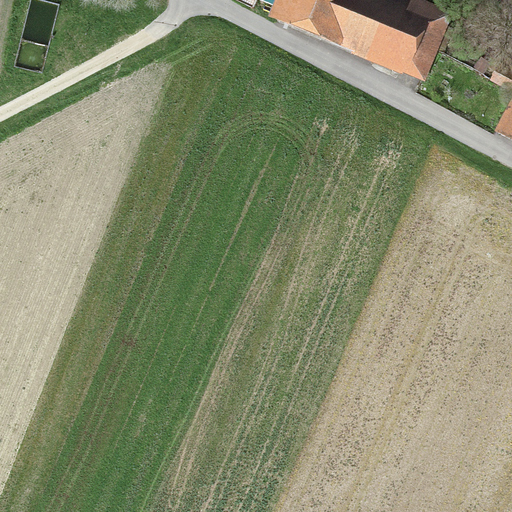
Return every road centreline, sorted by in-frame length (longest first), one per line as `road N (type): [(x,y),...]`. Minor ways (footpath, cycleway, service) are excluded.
road 1 (unclassified): [(211,0),(511,157)]
road 2 (track): [(0,114),(141,39),(191,0)]
